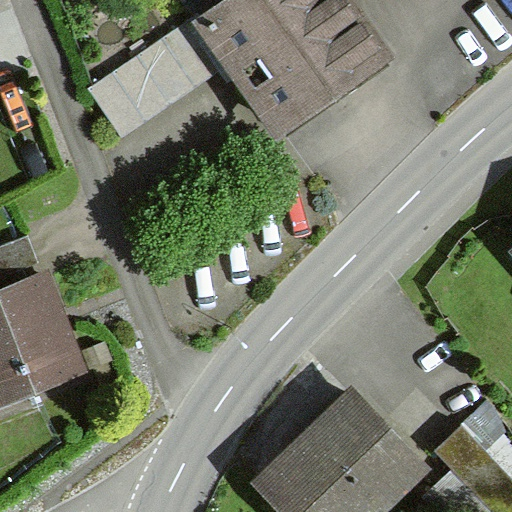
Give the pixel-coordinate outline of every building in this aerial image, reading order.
[(338,0),(231,0),(200,22),(272,125),(376,53),(338,0)] [(208,60),(180,20),(81,88),(115,138),(214,70),(208,60)] [(0,243),(0,274),(32,262),(21,235),(0,243)] [(0,395),(73,367),(38,276),(0,290),(0,395)] [(350,511),(407,458),(345,395),(257,480),(287,511),(350,511)] [(511,511),(511,483),(456,424),(428,450),(487,511),(511,511)]
